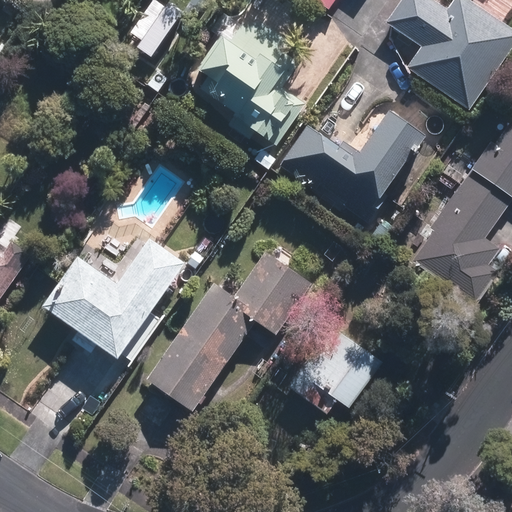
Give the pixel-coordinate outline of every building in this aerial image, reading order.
[(450,0),(447,4),(441,0),(396,0),(386,16),(388,17),(421,40),(409,58),(406,62),(469,105),(511,42),(511,22),(478,0),(450,0)] [(208,87),(206,90),(236,110),(229,120),(252,135),(257,127),(279,141),(307,96),(285,82),(301,56),(286,47),(290,40),(261,21),(246,12),(230,38),(221,32),(199,67),(207,71),(200,82),(208,87)] [(511,86),(511,60),(500,78),(511,86)] [(424,130),(388,105),(360,146),(344,134),(339,141),(307,119),(280,159),(317,185),(321,179),(345,196),(343,200),(369,217),(389,188),(385,186),(405,157),(405,158),(424,130)] [(492,135),(410,254),(477,300),(500,266),(489,259),(501,242),(487,232),(511,195),(511,113),(496,137),(492,135)] [(255,154),(269,164),(277,153),(263,143),(255,154)] [(150,232),(119,276),(79,248),(42,299),(78,325),(72,333),(92,348),(98,340),(118,353),(186,257),(150,232)] [(275,327),(310,277),(265,245),(233,290),(213,276),(146,371),(193,404),(257,314),(275,327)] [(0,301),(24,267),(0,250),(0,301)] [(383,357),(341,326),(326,347),(316,340),(287,379),(327,408),(337,394),(349,402),(383,357)]
